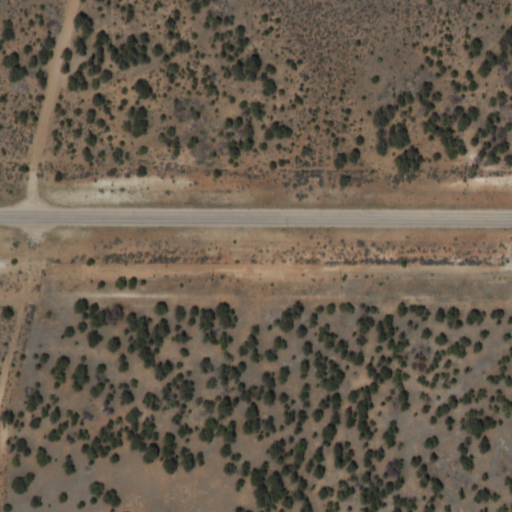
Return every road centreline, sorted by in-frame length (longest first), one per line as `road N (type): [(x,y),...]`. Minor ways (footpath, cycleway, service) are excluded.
road 1 (track): [(2,511),(82,0)]
road 2 (residential): [(0,206),(511,212)]
